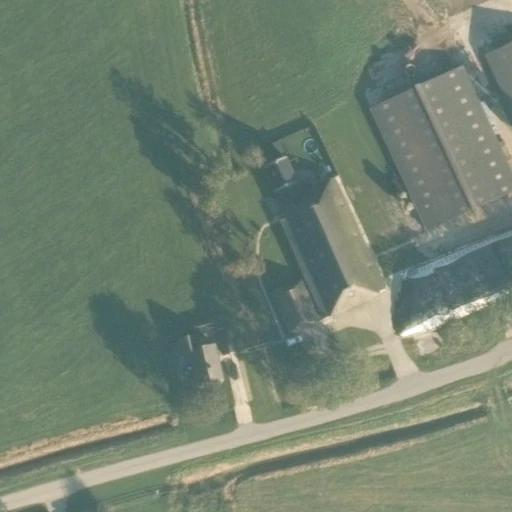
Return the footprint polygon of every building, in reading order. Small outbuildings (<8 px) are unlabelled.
[(511,43),(485,56),(511,114),(511,43)] [(370,109),(426,232),(511,192),(511,174),(462,66),(370,109)] [(273,293),(291,333),(385,292),(334,178),(312,188),(310,184),(300,189),(297,181),(295,182),(285,159),(264,171),(286,220),(280,222),(305,278),(273,293)] [(237,353),(231,328),(216,331),(222,357),(237,353)] [(215,346),(200,349),(197,335),(176,340),(180,355),(188,353),(196,386),(223,380),(215,346)]
